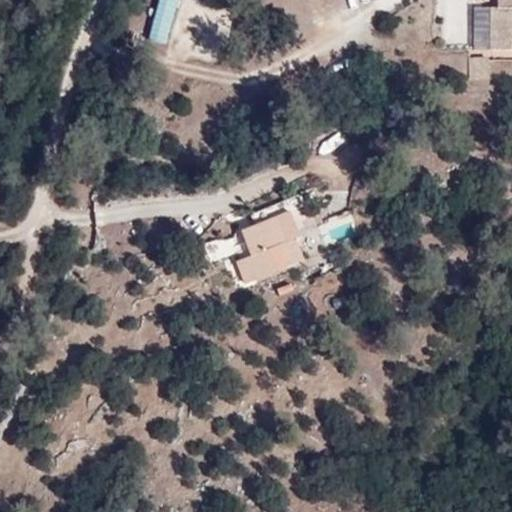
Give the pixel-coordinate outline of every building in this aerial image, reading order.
[(165,45),(177,2),(170,0),(162,0),(151,41),(165,45)] [(496,32),(511,31),(511,0),(501,0),(501,9),(496,9),(496,32)] [(511,52),(511,31),(496,32),(495,52),(511,52)] [(489,79),(488,61),(470,62),(471,80),(489,79)] [(287,242),(294,240),(300,237),(290,213),(278,218),(287,242)] [(329,218),(331,238),(354,235),(351,215),(329,218)] [(246,283),(273,273),(303,261),(294,240),(287,242),(278,218),(243,231),(252,256),(238,261),(239,264),(246,283)]
